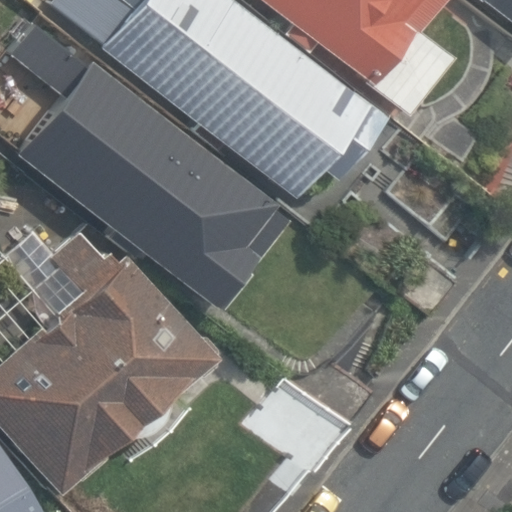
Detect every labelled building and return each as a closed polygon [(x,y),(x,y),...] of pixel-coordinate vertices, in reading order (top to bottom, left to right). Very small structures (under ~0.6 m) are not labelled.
[(54,0),(103,37),(97,44),(286,191),(312,157),(331,172),(380,110),(237,0),(54,0)] [(260,0),(398,103),(434,56),(396,26),(415,0),(260,0)] [(511,0),(481,0),(511,23),(511,0)] [(85,61),(33,20),(7,53),(60,94),(15,151),(214,306),(284,218),(268,205),(274,197),(91,54),(85,61)] [(112,261),(80,226),(47,254),(77,287),(0,354),(0,426),(59,492),(214,354),(123,251),(112,261)] [(41,511),(0,444),(0,511),(41,511)]
